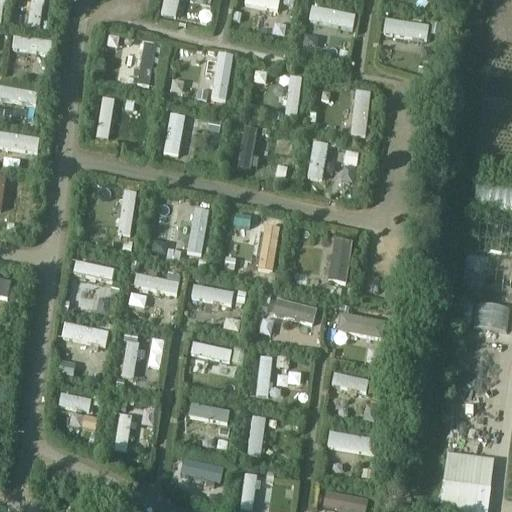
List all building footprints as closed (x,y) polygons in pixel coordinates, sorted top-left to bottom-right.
[(29,0),(25,30),(39,32),(43,0),(29,0)] [(163,0),(160,15),(174,18),(177,0),(163,0)] [(242,0),(241,8),(276,12),(277,0),(242,0)] [(355,14),(309,9),(307,26),(353,31),(355,14)] [(384,23),(383,36),(427,41),(428,28),(384,23)] [(12,38),(10,52),(48,58),(50,44),(12,38)] [(145,44),(137,86),(150,89),(158,47),(145,44)] [(233,60),(217,57),(208,104),(224,107),(233,60)] [(300,81),(287,79),(283,116),(295,117),(300,81)] [(0,102),(37,108),(38,95),(0,89),(0,102)] [(372,95),(355,92),(349,138),(367,140),(372,95)] [(96,140),(108,142),(115,102),(103,100),(96,140)] [(164,154),(180,157),(187,119),(171,116),(164,154)] [(256,133),(242,130),(235,168),(249,170),(256,133)] [(0,135),(0,151),(36,156),(38,141),(0,135)] [(328,145),(313,142),(306,180),(321,183),(328,145)] [(137,197),(123,194),(115,238),(129,241),(137,197)] [(208,212),(194,209),(186,256),(200,259),(208,212)] [(91,234),(107,236),(109,224),(93,222),(91,234)] [(279,230),(264,227),(255,274),(271,276),(279,230)] [(351,245),(335,242),(327,282),(344,285),(351,245)] [(75,276),(111,283),(113,271),(77,264),(75,276)] [(133,289),(174,297),(176,285),(135,277),(133,289)] [(0,282),(0,300),(6,302),(10,285),(0,282)] [(190,301),(229,309),(232,293),(192,286),(190,301)] [(134,292),(131,304),(146,308),(149,296),(134,292)] [(272,318),(313,326),(316,311),(275,303),(272,318)] [(461,482),(491,485),(509,306),(479,303),(461,482)] [(335,331),(382,340),(385,326),(338,317),(335,331)] [(61,340),(105,348),(108,335),(63,327),(61,340)] [(149,366),(161,368),(166,340),(154,338),(149,366)] [(126,344),(120,378),(133,381),(139,346),(126,344)] [(232,352),(191,345),(189,359),(230,367),(232,352)] [(272,360),(260,359),(256,398),(268,400),(272,360)] [(329,388),(367,396),(370,381),(332,374),(329,388)] [(57,409),(89,415),(91,401),(60,395),(57,409)] [(228,423),(230,410),(189,403),(186,415),(228,423)] [(69,437),(81,438),(84,415),(72,413),(69,437)] [(113,453),(126,456),(132,420),(119,418),(113,453)] [(264,420),(251,419),(248,456),(260,458),(264,420)] [(327,447),(373,456),(375,443),(330,434),(327,447)] [(220,473),(181,466),(179,478),(218,485),(220,473)] [(252,511),(256,479),(245,478),(241,511),(252,511)] [(443,483),(441,511),(491,511),(492,486),(443,483)] [(319,510),(329,511),(363,511),(366,504),(322,495),(319,510)]
